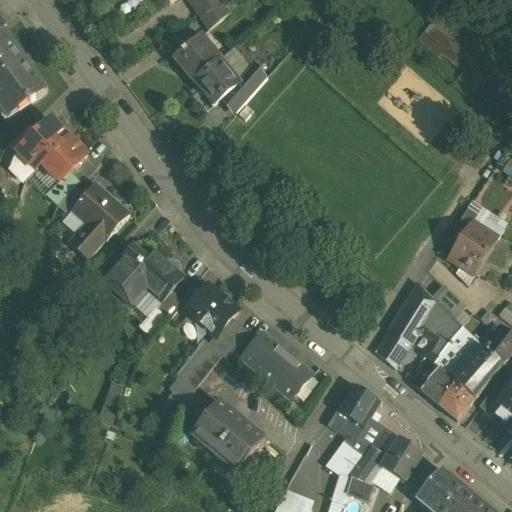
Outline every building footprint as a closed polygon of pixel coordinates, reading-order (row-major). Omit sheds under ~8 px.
[(219,0),(184,0),(209,33),(230,17),(220,1),(219,0)] [(431,26),(417,42),(440,62),(442,58),(453,46),(431,26)] [(4,36),(0,38),(0,110),(8,122),(46,94),(4,36)] [(200,40),(174,61),(193,85),(220,63),(210,51),(209,51),(200,40)] [(455,44),(453,46),(442,58),(461,75),(469,66),(474,61),(455,44)] [(220,63),(193,85),(214,109),(224,101),(240,88),(238,86),(229,76),(230,75),(220,63)] [(469,66),(461,75),(457,79),(474,94),(485,81),(469,66)] [(238,86),(240,88),(224,101),(236,116),(267,81),(257,70),(238,86)] [(38,136),(18,156),(36,175),(42,169),(41,168),(72,138),(63,130),(61,132),(52,122),(38,136)] [(29,127),(9,147),(18,156),(38,136),(29,127)] [(72,138),(41,168),(42,169),(59,186),(59,187),(71,175),(88,158),(71,141),(73,139),(72,138)] [(25,185),(36,175),(18,156),(14,159),(10,170),(25,185)] [(496,165),(504,170),(510,161),(502,156),(496,165)] [(505,185),(511,189),(511,162),(510,161),(504,170),(502,173),(509,177),(505,185)] [(71,175),(59,187),(59,186),(46,198),(58,209),(74,191),(80,184),(71,175)] [(130,218),(94,188),(84,200),(72,214),(88,227),(70,248),(88,263),(106,242),(108,244),(130,218)] [(74,191),(58,209),(69,218),(72,214),(84,200),(74,191)] [(468,211),(454,233),(464,240),(472,226),(473,226),(479,217),(468,211)] [(473,226),(472,226),(464,240),(450,261),(475,277),(498,242),(473,226)] [(119,248),(99,271),(108,279),(128,256),(119,248)] [(147,294),(128,277),(144,259),(134,250),(108,279),(104,284),(115,294),(117,293),(134,308),(147,294)] [(144,259),(128,277),(147,294),(161,306),(161,307),(172,295),(184,281),(151,252),(144,259)] [(435,302),(424,292),(419,287),(390,333),(411,346),(417,337),(423,336),(434,343),(425,357),(437,364),(449,346),(450,346),(463,331),(452,319),(435,302)] [(238,313),(207,288),(186,314),(215,339),(217,340),(232,321),(238,313)] [(464,308),(446,291),(435,302),(452,319),(464,308)] [(172,295),(161,307),(161,306),(155,312),(165,320),(181,302),(172,295)] [(511,316),(503,311),(497,319),(511,329),(511,316)] [(155,312),(139,330),(148,339),(165,320),(155,312)] [(232,321),(217,340),(215,339),(208,347),(222,360),(225,363),(249,335),(232,321)] [(473,340),(463,331),(450,346),(460,355),(461,354),(467,346),(473,340)] [(511,339),(502,331),(485,352),(486,354),(456,385),(457,387),(475,402),(511,355),(511,339)] [(411,346),(390,333),(389,334),(390,334),(376,356),(395,371),(411,346)] [(244,362),(292,403),(312,381),(264,339),(244,362)] [(473,340),(467,346),(472,350),(477,344),(473,340)] [(195,396),(222,360),(208,347),(203,345),(177,378),(195,396)] [(437,364),(434,367),(439,371),(449,379),(467,359),(461,354),(460,355),(450,346),(437,364)] [(449,379),(439,371),(421,393),(440,409),(457,387),(449,379)] [(501,381),(480,409),(489,417),(509,393),(508,392),(511,388),(501,381)] [(511,386),(511,388),(508,392),(509,393),(489,417),(508,432),(511,429),(511,427),(511,386)] [(475,402),(457,387),(440,409),(457,424),(475,402)] [(354,390),(337,415),(362,431),(363,432),(380,407),(354,390)] [(195,397),(186,420),(198,431),(213,413),(195,397)] [(267,443),(221,403),(213,413),(198,431),(192,436),(238,477),(267,443)] [(107,404),(100,425),(109,428),(116,407),(107,404)] [(362,431),(337,415),(328,428),(353,444),(362,431)] [(354,445),(367,454),(384,430),(371,421),(363,432),(362,431),(354,445)] [(365,457),(353,474),(346,497),(367,505),(374,488),(371,487),(382,470),(404,485),(405,484),(423,456),(384,430),(367,454),(365,457)] [(365,457),(344,444),(326,469),(340,478),(340,477),(351,477),(353,474),(365,457)] [(454,511),(469,495),(441,472),(416,502),(427,511),(454,511)] [(340,478),(332,504),(341,507),(351,477),(340,477),(340,478)] [(311,511),(314,506),(285,493),(276,511),(311,511)] [(489,511),(469,495),(454,511),(489,511)]
